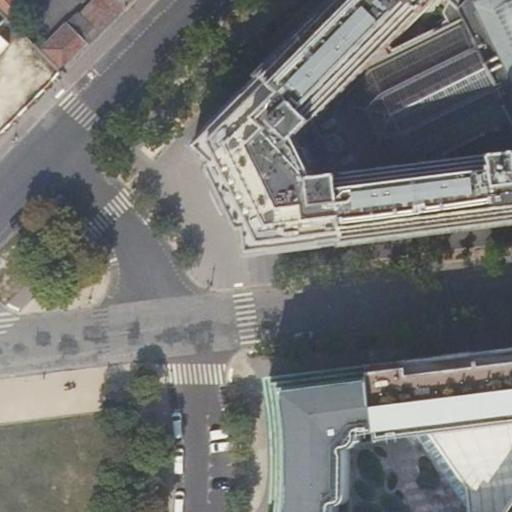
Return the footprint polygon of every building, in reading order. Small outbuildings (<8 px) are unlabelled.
[(0,0),(0,12),(7,19),(12,24),(30,6),(23,0),(0,0)] [(65,72),(136,0),(93,0),(41,52),(61,75),(62,76),(66,73),(65,72)] [(286,51),(193,145),(203,156),(211,164),(210,168),(217,182),(214,183),(220,195),(230,215),(233,214),(239,228),(243,229),(247,256),(511,222),(511,0),(335,0),(290,47),(286,51)] [(511,509),(509,511),(511,511),(511,347),(490,350),(425,358),(419,359),(370,365),(374,392),(380,440),(426,434),(511,422),(511,509)] [(338,511),(339,503),(345,502),(348,499),(349,495),(350,448),(354,447),(359,444),(362,439),(363,435),(379,432),(374,392),(370,365),(363,366),(344,368),(285,375),(271,377),(268,378),(268,380),(274,418),(275,488),(272,511),(338,511)] [(511,422),(426,434),(467,490),(468,511),(509,511),(511,509),(511,422)]
